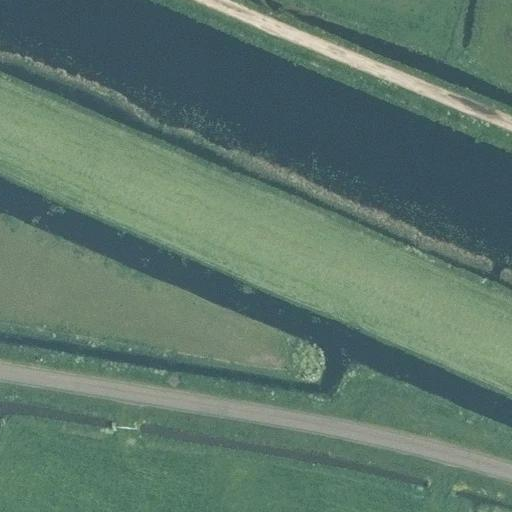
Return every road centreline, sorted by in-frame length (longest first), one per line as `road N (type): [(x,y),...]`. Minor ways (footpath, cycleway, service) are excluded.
road 1 (unclassified): [(511,477),(342,431),(0,375)]
road 2 (track): [(213,0),(511,126)]
